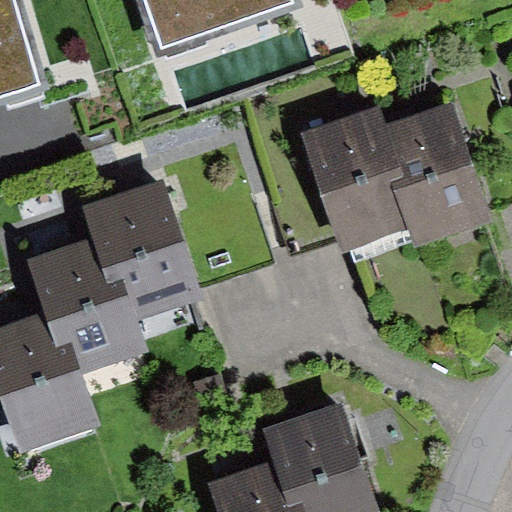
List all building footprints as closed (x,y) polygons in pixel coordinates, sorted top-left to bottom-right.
[(18,0),(0,0),(0,87),(41,75),(18,0)] [(274,0),(150,0),(163,38),(274,0)] [(491,212),(452,94),(376,119),(409,220),(415,237),(491,212)] [(342,243),(409,220),(376,119),(371,103),(303,125),(342,243)] [(206,291),(162,169),(84,196),(97,230),(127,319),(206,291)] [(127,319),(97,230),(29,251),(48,305),(70,371),(137,349),(127,319)] [(70,371),(48,305),(0,321),(0,389),(20,449),(88,426),(70,371)] [(221,372),(196,380),(204,403),(229,395),(221,372)] [(384,511),(344,394),(272,418),(284,452),(304,511),(384,511)] [(304,511),(284,452),(214,474),(226,511),(304,511)]
